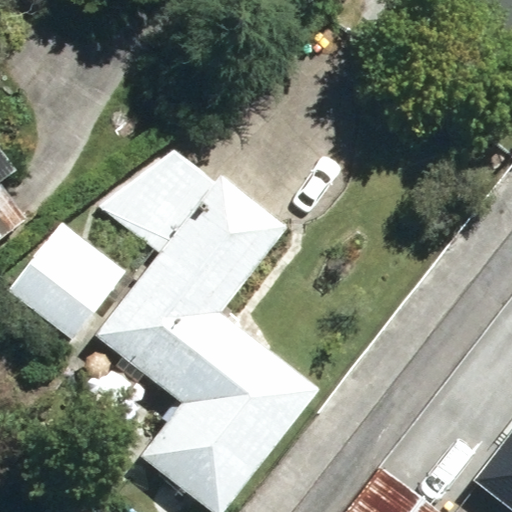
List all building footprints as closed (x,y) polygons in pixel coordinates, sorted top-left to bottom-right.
[(134,470),(189,511),(228,511),(311,405),(212,329),(279,246),(167,160),(94,212),(158,262),(91,346),(177,416),(134,470)] [(0,190),(9,184),(0,171),(0,190)] [(3,302),(68,352),(121,282),(57,233),(3,302)] [(511,511),(511,437),(469,493),(493,511),(511,511)] [(354,511),(414,511),(377,483),(354,511)]
